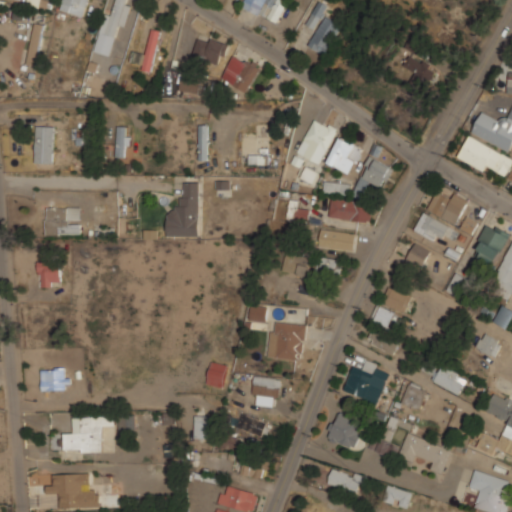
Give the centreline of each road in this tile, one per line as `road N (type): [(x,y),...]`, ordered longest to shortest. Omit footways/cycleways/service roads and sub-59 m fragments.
road 1 (residential): [(511,8),(366,278),(271,511)]
road 2 (tertiary): [(511,210),(427,162),(189,0)]
road 3 (residential): [(0,208),(22,511)]
road 4 (residential): [(0,183),(170,183)]
